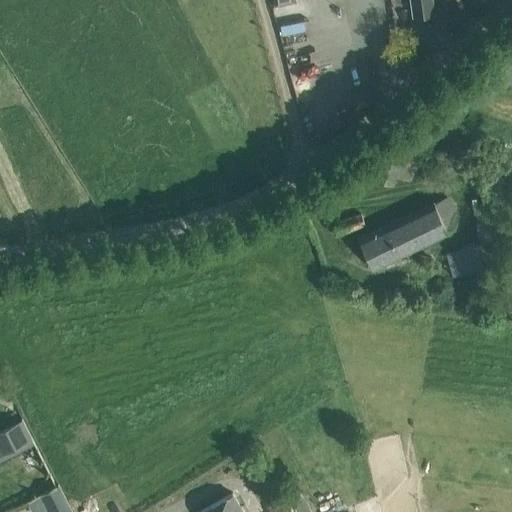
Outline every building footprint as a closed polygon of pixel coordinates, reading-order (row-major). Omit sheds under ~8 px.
[(411,0),(413,15),(433,12),(431,0),(411,0)] [(506,88),(511,82),(511,48),(489,70),(506,88)] [(421,152),(385,140),(373,176),(394,183),(396,175),(411,180),(412,176),(414,176),(418,164),(423,166),(425,160),(419,159),(421,152)] [(449,194),(434,201),(359,237),(374,268),(449,231),(463,224),(449,194)] [(336,234),(365,224),(361,213),(332,223),(336,234)] [(0,453),(32,438),(22,418),(0,429),(0,453)] [(57,487),(42,494),(50,511),(72,511),(59,486),(58,487),(57,487)] [(232,492),(199,511),(243,511),(243,510),(232,492)] [(308,511),(301,497),(299,498),(297,493),(290,497),(292,501),(270,511),(308,511)] [(104,511),(127,511),(123,502),(104,511)]
